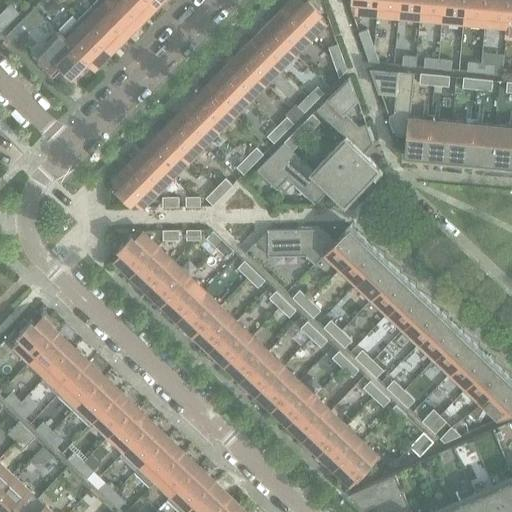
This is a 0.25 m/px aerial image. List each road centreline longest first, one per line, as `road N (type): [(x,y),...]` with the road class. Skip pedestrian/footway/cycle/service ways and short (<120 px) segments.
road 1 (residential): [(306,511),(52,274),(33,246),(31,201),(69,146)]
road 2 (residential): [(219,0),(69,146)]
